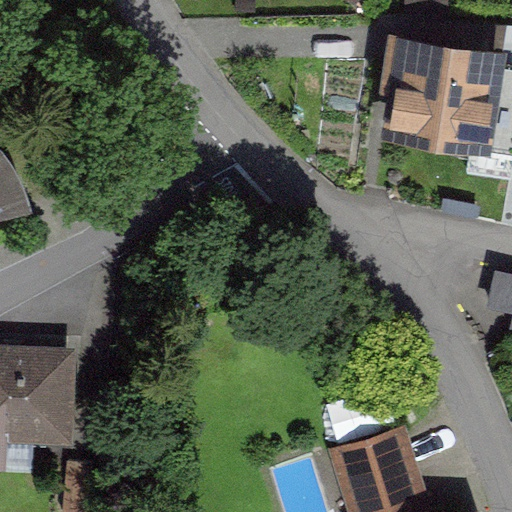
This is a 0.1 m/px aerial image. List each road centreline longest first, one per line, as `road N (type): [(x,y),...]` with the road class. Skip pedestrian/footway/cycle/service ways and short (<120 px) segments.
road 1 (unclassified): [(244,133),(352,224),(455,364),(511,511)]
road 2 (residential): [(0,292),(112,228),(244,133)]
road 3 (residential): [(143,0),(244,133)]
